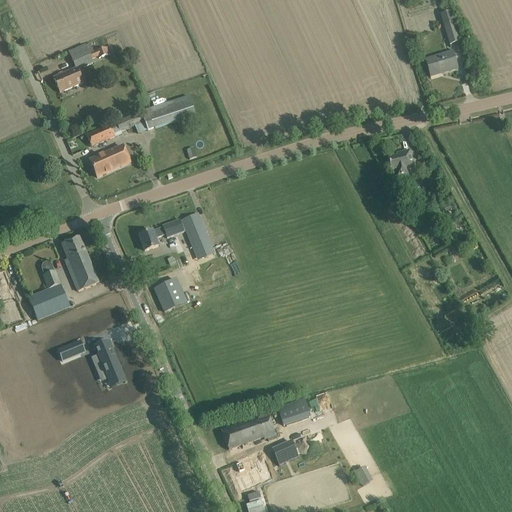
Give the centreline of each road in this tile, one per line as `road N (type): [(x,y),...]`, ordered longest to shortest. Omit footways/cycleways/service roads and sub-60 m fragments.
road 1 (unclassified): [(96,215),(317,141),(511,97)]
road 2 (unclassified): [(96,215),(228,511)]
road 3 (unclassified): [(96,215),(19,42)]
